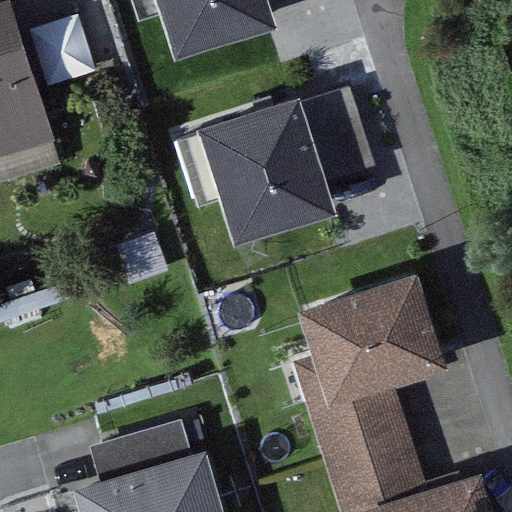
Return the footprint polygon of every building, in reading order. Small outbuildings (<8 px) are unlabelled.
[(8,0),(0,0),(0,163),(53,147),(8,0)] [(288,0),(172,0),(189,54),(295,21),(288,0)] [(312,93),(218,121),(255,242),(349,214),(312,93)] [(434,272),(317,308),(347,402),(403,384),(464,365),(434,272)] [(403,384),(347,402),(364,455),(420,437),(403,384)] [(364,455),(380,506),(436,488),(420,437),(364,455)] [(239,511),(218,443),(83,484),(91,511),(239,511)] [(436,488),(380,506),(381,511),(510,511),(497,469),(436,488)]
